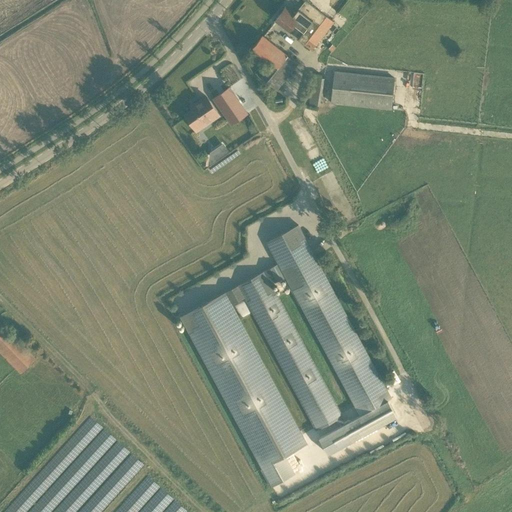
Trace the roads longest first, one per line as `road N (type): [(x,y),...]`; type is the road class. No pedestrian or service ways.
road 1 (unknown): [(320,222),(451,465),(468,511)]
road 2 (tertiary): [(0,184),(125,101),(211,19)]
road 3 (unclassified): [(303,185),(211,19)]
road 4 (track): [(0,295),(93,390)]
